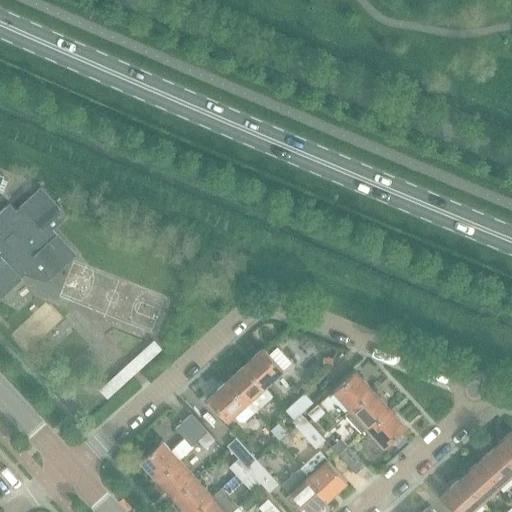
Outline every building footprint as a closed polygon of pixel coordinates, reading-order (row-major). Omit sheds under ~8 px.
[(0,209),(0,183),(3,176),(0,175),(0,295),(33,266),(46,280),(74,255),(51,229),(65,216),(40,188),(14,211),(7,204),(0,209)] [(152,325),(99,374),(109,384),(161,336),(152,325)] [(244,363),(263,384),(281,367),(262,346),(244,363)] [(244,401),(263,384),(244,363),(225,380),(244,401)] [(350,408),(370,388),(353,369),(332,389),(350,408)] [(252,410),(244,401),(225,380),(206,398),(225,419),(232,412),(238,419),(242,419),(253,410),(252,409),(252,410)] [(361,432),(367,426),(387,407),(370,388),(350,408),(343,413),(361,432)] [(285,409),(294,418),(312,401),(303,392),(285,409)] [(308,411),(315,420),(325,411),(318,402),(308,411)] [(387,407),(367,426),(383,445),(404,425),(387,407)] [(190,445),(192,443),(198,438),(205,430),(189,413),(174,427),(184,438),(171,450),(161,439),(139,459),(156,477),(191,445),(190,445)] [(293,425),(311,444),(320,435),(303,416),(293,425)] [(271,428),(280,438),(287,431),(278,421),(271,428)] [(493,445),(511,466),(511,430),(511,429),(493,445)] [(205,430),(198,438),(206,447),(214,439),(205,430)] [(247,468),(255,460),(234,437),(226,445),(237,457),(244,465),(247,468)] [(337,453),(346,445),(339,438),(330,446),(337,453)] [(173,496),(195,476),(179,459),(194,445),(192,443),(190,445),(191,445),(156,477),(173,496)] [(346,445),(337,453),(354,471),(363,463),(346,445)] [(497,486),(511,472),(511,466),(493,445),(475,461),(497,486)] [(300,466),(327,496),(345,479),(318,449),(300,466)] [(236,473),(244,465),(237,457),(229,465),(236,473)] [(247,468),(251,473),(264,486),(272,478),(255,460),(247,468)] [(479,502),(497,486),(475,461),(457,478),(479,502)] [(251,473),(247,468),(244,465),(236,473),(243,481),(251,473)] [(306,511),(309,511),(327,496),(300,466),(281,483),(306,511)] [(187,511),(192,511),(212,495),(195,476),(173,496),(187,511)] [(456,511),(467,511),(479,502),(457,478),(440,494),(456,511)] [(227,511),(212,495),(192,511),(227,511)] [(262,511),(267,511),(274,506),(266,498),(257,506),(262,511)]
